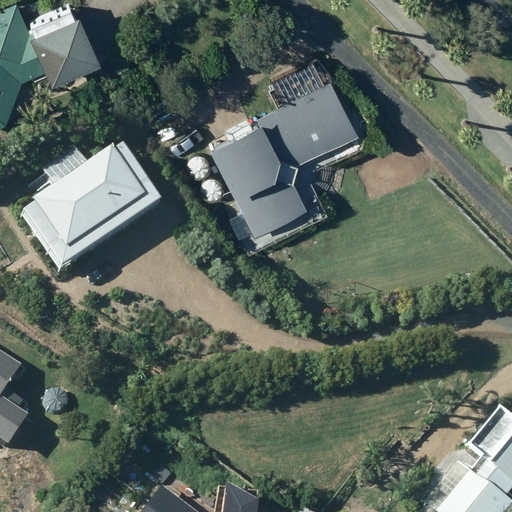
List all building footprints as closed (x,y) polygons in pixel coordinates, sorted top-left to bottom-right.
[(17,0),(2,0),(0,1),(0,116),(5,114),(22,72),(45,62),(50,71),(97,51),(77,4),(29,25),(17,0)] [(254,221),(303,196),(291,172),(298,151),(355,122),(331,73),(260,109),(259,107),(211,131),(236,179),(233,180),(254,221)] [(152,147),(172,168),(182,160),(163,138),(152,147)] [(8,222),(52,289),(159,219),(115,152),(8,222)] [(250,241),(263,234),(258,224),(245,231),(250,241)] [(511,511),(511,502),(504,496),(511,484),(511,480),(511,477),(511,416),(496,404),(466,443),(481,454),(469,469),(456,459),(423,502),(436,511),(511,511)] [(0,432),(12,416),(0,407),(0,432)] [(197,511),(160,485),(139,511),(197,511)]
